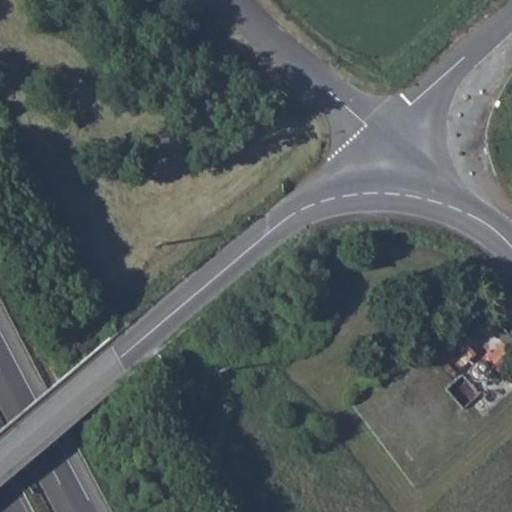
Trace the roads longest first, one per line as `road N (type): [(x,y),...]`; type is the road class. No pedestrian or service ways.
road 1 (unclassified): [(390,191),(322,199),(277,229),(0,459)]
road 2 (unclassified): [(390,191),(364,126),(229,0)]
road 3 (unclassified): [(511,15),(408,106),(390,191)]
road 4 (motorway): [(74,511),(0,369)]
road 5 (unclassified): [(511,250),(455,209),(390,191)]
